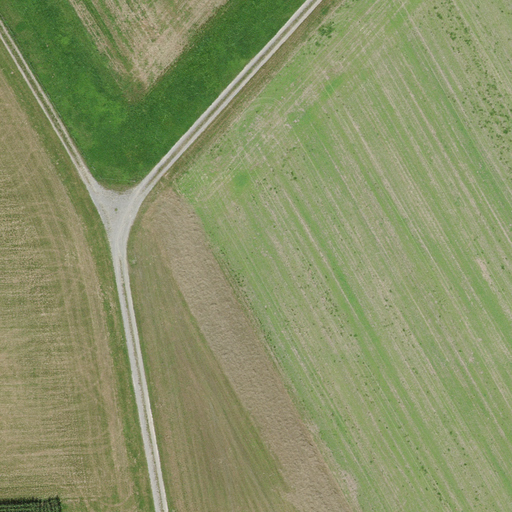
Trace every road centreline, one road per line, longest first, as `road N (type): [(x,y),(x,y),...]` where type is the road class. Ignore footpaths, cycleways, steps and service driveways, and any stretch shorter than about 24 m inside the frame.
road 1 (track): [(0,25),(115,227),(163,511)]
road 2 (track): [(115,227),(315,0)]
